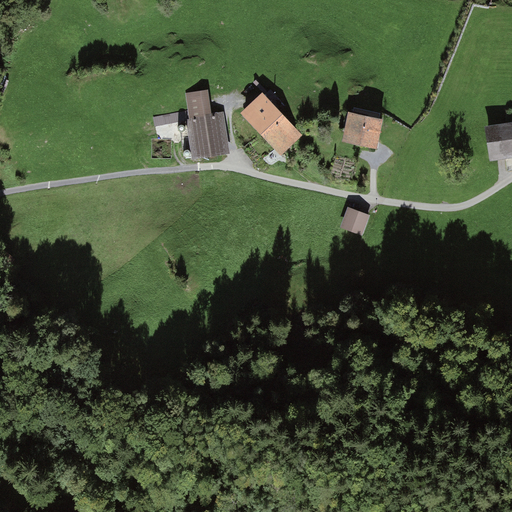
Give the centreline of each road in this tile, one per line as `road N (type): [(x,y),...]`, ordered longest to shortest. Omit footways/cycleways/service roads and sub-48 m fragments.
road 1 (residential): [(511,177),(445,207),(228,162),(134,170)]
road 2 (track): [(0,191),(134,170)]
